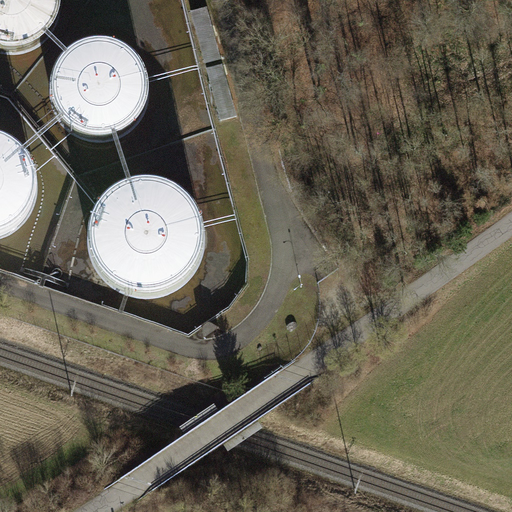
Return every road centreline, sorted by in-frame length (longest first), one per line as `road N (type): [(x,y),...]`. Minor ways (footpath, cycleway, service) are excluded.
road 1 (unclassified): [(297,374),(511,225)]
road 2 (unclassified): [(297,374),(134,485)]
